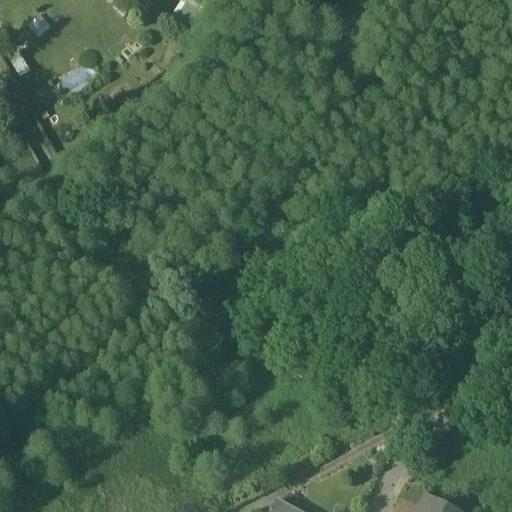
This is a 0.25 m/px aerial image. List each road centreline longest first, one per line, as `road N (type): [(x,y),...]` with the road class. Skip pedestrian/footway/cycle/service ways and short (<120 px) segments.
road 1 (track): [(0,69),(81,209),(180,303),(413,427)]
road 2 (unclassified): [(413,427),(411,401),(438,355),(511,285)]
